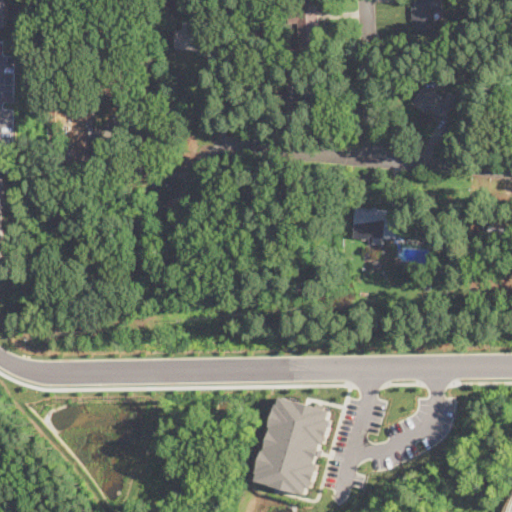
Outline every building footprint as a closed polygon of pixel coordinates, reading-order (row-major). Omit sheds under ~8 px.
[(0,0),(0,24),(9,25),(9,0),(0,0)] [(433,0),(435,33),(417,34),(417,18),(413,18),(411,0),(433,0)] [(223,26),(214,26),(213,11),(214,11),(214,4),(223,4),(223,26)] [(319,48),(300,49),(299,22),(289,23),(289,6),(317,5),(319,48)] [(195,22),(195,30),(215,31),(215,51),(194,51),(194,48),(177,48),(177,30),(184,30),(184,22),(195,22)] [(445,98),(450,90),(463,98),(448,121),(430,109),(428,112),(414,103),(425,85),(445,98)] [(333,104),(298,105),(298,90),(333,88),(333,104)] [(113,162),(95,162),(96,131),(113,131),(113,162)] [(390,209),(389,214),(398,214),(396,238),(371,236),(371,239),(354,238),(356,211),(372,212),(372,208),(390,209)] [(511,221),(511,243),(510,243),(510,238),(489,237),(490,220),(511,221)] [(117,234),(123,234),(123,245),(113,245),(107,251),(95,239),(108,226),(117,234)] [(437,235),(436,247),(428,245),(430,234),(437,235)] [(445,236),(444,245),(437,244),(439,235),(445,236)] [(368,313),(356,315),(355,305),(367,304),(368,313)] [(283,395),(258,478),(310,493),(334,410),(283,395)]
